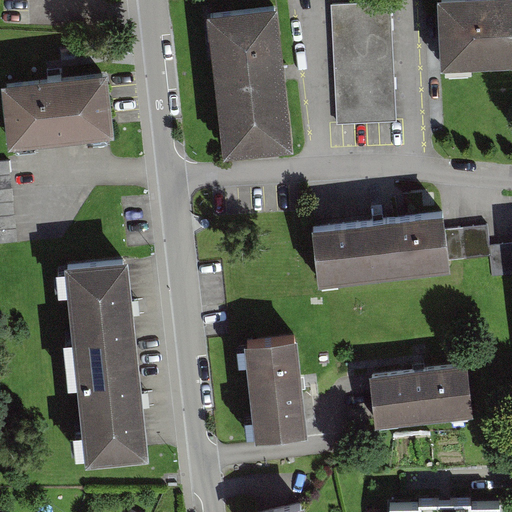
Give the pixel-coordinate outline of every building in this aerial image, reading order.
[(278,0),(259,0),(208,6),(224,148),(294,140),(278,0)] [(391,0),(386,0),(332,3),(337,122),(397,119),(391,0)] [(511,0),(438,0),(441,60),(511,56),(511,0)] [(105,74),(0,87),(0,93),(7,147),(113,134),(105,74)] [(446,215),(312,230),(318,285),(452,270),(446,215)] [(129,248),(65,255),(86,455),(150,449),(149,446),(145,408),(144,390),(130,259),(129,248)] [(299,341),(245,347),(256,442),(309,436),(299,341)] [(466,368),(372,378),(378,429),(472,419),(466,368)] [(304,511),(302,501),(253,511),(304,511)]
